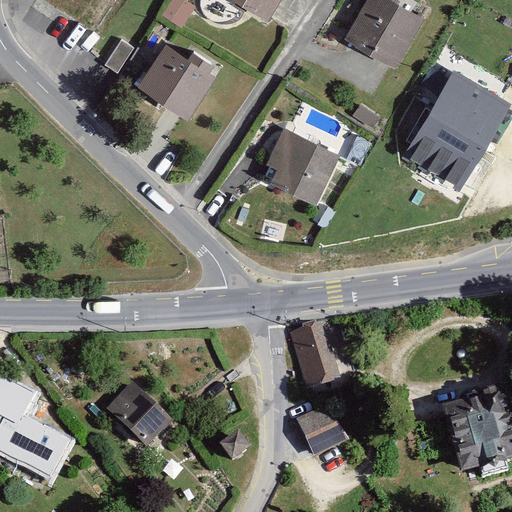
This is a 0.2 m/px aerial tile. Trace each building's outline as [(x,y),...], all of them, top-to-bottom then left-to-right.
[(192,5),(183,0),(167,0),(159,14),(179,27),(192,5)] [(232,0),(266,19),(277,0),(232,0)] [(420,15),(394,0),(363,0),(341,38),(389,66),(420,15)] [(118,74),(135,48),(122,39),(104,65),(118,74)] [(181,55),(159,42),(133,84),(183,114),(208,73),(203,70),(207,63),(184,49),(181,55)] [(511,100),(511,92),(450,57),(405,137),(470,174),(511,100)] [(335,154),(280,126),(261,162),(266,164),(260,178),(310,203),(335,154)] [(340,386),(322,325),(287,336),(306,396),(340,386)] [(31,401),(0,384),(0,419),(2,421),(0,423),(0,455),(48,481),(66,448),(19,423),(31,401)] [(167,425),(129,386),(101,412),(140,451),(167,425)] [(511,465),(511,427),(502,390),(435,408),(454,481),(511,465)] [(331,407),(292,421),(305,459),(345,445),(331,407)] [(246,455),(234,436),(215,447),(227,467),(246,455)]
